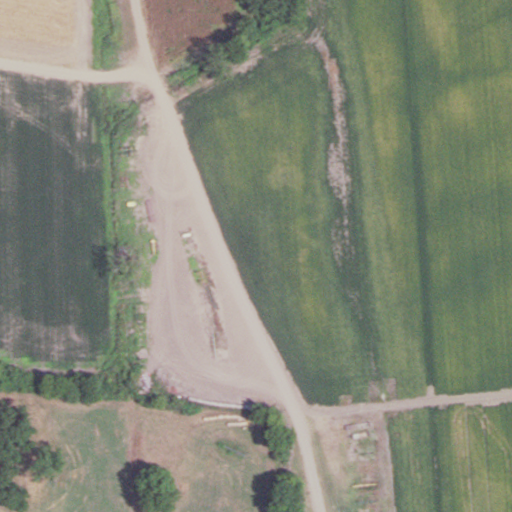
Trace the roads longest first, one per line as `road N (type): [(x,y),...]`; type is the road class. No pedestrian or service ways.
road 1 (residential): [(135,0),(150,67),(290,411),(318,511)]
road 2 (residential): [(295,428),(391,403),(511,394)]
road 3 (residential): [(150,67),(99,77),(0,67)]
